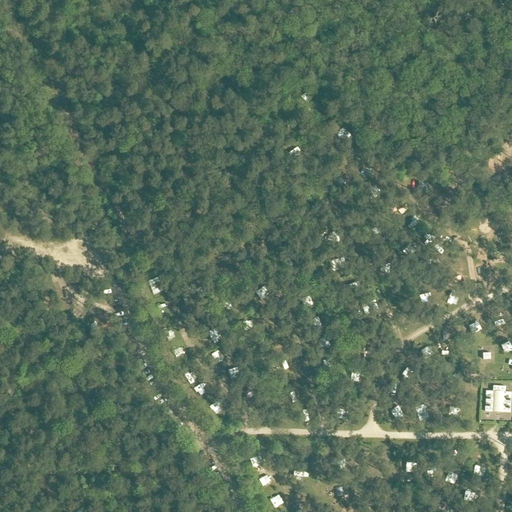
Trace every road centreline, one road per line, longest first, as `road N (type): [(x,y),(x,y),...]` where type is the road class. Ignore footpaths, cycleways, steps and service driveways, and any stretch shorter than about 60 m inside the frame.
road 1 (track): [(511,159),(448,201),(448,226),(474,274),(474,302),(387,360),(373,434)]
road 2 (track): [(210,450),(163,386),(108,275),(72,255),(0,246)]
road 3 (track): [(210,450),(251,431),(511,436)]
road 4 (track): [(54,84),(308,0)]
road 5 (track): [(403,343),(323,199),(318,178),(330,130)]
road 6 (track): [(272,253),(293,317),(291,342),(324,433)]
road 7 (track): [(251,431),(198,363),(167,302)]
